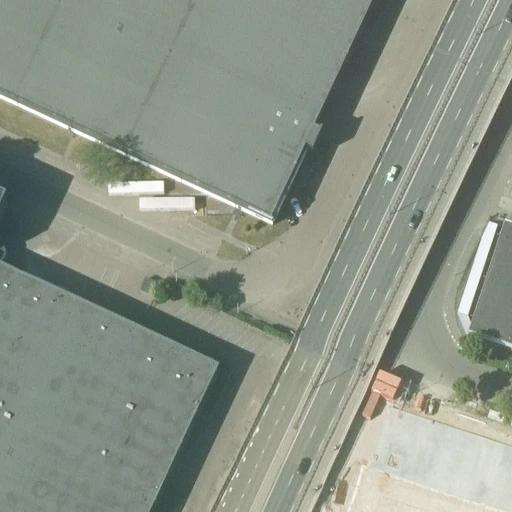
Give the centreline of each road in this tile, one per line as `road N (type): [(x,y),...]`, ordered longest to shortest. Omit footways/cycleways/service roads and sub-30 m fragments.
road 1 (unclassified): [(449,0),(313,274),(288,296),(247,292),(0,175)]
road 2 (primary): [(478,0),(237,511)]
road 3 (primary): [(279,511),(511,11)]
road 4 (unclassified): [(511,392),(444,370),(417,344),(442,261),(511,121)]
